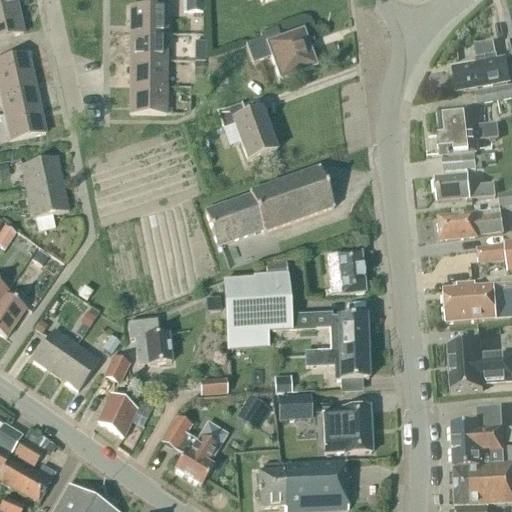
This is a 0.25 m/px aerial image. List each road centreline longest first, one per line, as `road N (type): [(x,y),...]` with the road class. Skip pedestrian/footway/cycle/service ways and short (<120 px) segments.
road 1 (tertiary): [(417,511),(387,108),(418,38)]
road 2 (residential): [(49,0),(88,237)]
road 3 (unclassified): [(181,511),(78,444)]
